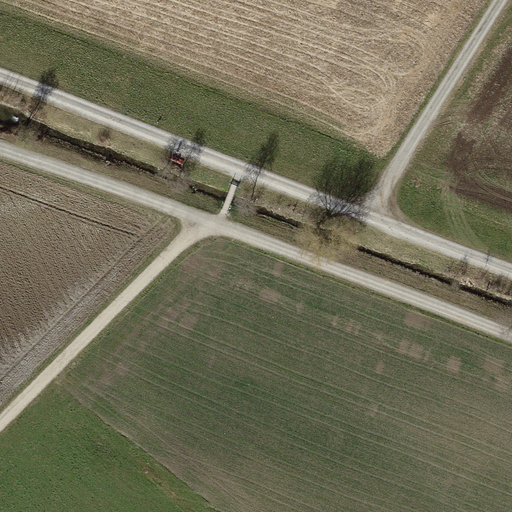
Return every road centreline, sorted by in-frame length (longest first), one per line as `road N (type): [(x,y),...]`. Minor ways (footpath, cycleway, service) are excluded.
road 1 (track): [(219,225),(511,336)]
road 2 (track): [(0,426),(205,220)]
road 3 (track): [(239,170),(0,76)]
road 4 (track): [(366,218),(501,0)]
road 5 (track): [(0,149),(205,220)]
road 6 (track): [(511,271),(366,218)]
road 7 (track): [(366,218),(239,170)]
